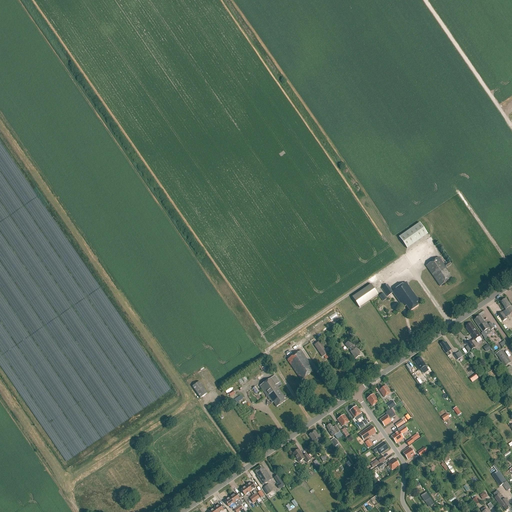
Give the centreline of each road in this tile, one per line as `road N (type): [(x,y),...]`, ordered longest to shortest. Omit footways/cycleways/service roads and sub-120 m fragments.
road 1 (track): [(78,511),(67,494),(70,478),(183,403),(185,393),(0,124)]
road 2 (unclassified): [(183,511),(355,392)]
road 3 (track): [(213,393),(371,279)]
road 4 (unclassified): [(355,392),(511,283)]
road 5 (track): [(511,123),(422,0)]
road 6 (residential): [(409,511),(403,460),(355,392)]
